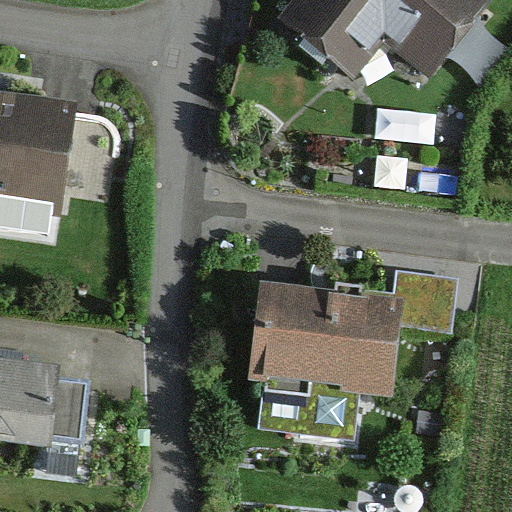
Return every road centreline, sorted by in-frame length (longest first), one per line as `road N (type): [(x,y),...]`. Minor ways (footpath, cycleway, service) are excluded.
road 1 (residential): [(170,204),(511,250)]
road 2 (residential): [(170,204),(169,511)]
road 3 (residential): [(190,52),(0,23)]
road 4 (residential): [(190,52),(170,204)]
